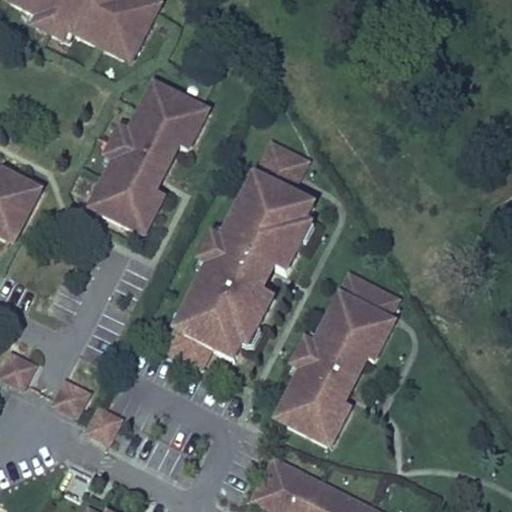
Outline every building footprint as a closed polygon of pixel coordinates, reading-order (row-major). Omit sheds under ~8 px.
[(4,0),(3,2),(40,20),(54,27),(67,34),(105,53),(106,52),(109,44),(127,53),(137,59),(162,9),(146,1),(144,0),(4,0)] [(49,37),(54,27),(40,20),(36,30),(49,37)] [(67,34),(54,27),(49,37),(63,43),(67,34)] [(123,61),(127,53),(109,44),(106,52),(123,61)] [(141,188),(164,143),(181,151),(189,155),(210,115),(165,92),(160,101),(151,119),(141,115),(130,137),(123,150),(116,163),(105,185),(107,186),(115,190),(105,208),(101,217),(146,240),(166,200),(158,196),(141,188)] [(151,119),(160,101),(152,97),(143,115),(151,119)] [(123,150),(130,137),(121,132),(114,145),(123,150)] [(158,196),(181,151),(164,143),(141,188),(158,196)] [(116,163),(123,150),(114,145),(107,158),(116,163)] [(247,358),(272,309),(262,304),(275,278),(285,283),(310,234),(304,231),(312,216),(287,204),(305,168),(269,150),(219,250),(208,273),(166,355),(198,371),(207,354),(234,368),(241,355),(247,358)] [(0,228),(10,234),(19,239),(42,194),(2,173),(0,177),(0,228)] [(105,208),(115,190),(107,186),(98,204),(105,208)] [(10,234),(0,228),(0,238),(6,242),(10,234)] [(208,273),(219,250),(209,245),(198,268),(208,273)] [(374,373),(395,331),(387,326),(398,305),(348,279),(312,349),(296,379),(272,428),(331,458),(352,417),(344,411),(365,369),(374,373)] [(296,379),(312,349),(301,344),(287,373),(296,379)] [(35,370),(13,359),(11,363),(33,374),(35,370)] [(23,392),(33,374),(11,363),(1,381),(23,392)] [(77,420),(89,398),(67,387),(55,409),(77,420)] [(107,452),(119,430),(96,418),(85,441),(107,452)] [(361,511),(273,466),(251,509),(257,511),(361,511)] [(79,507),(90,485),(68,474),(57,496),(79,507)]
